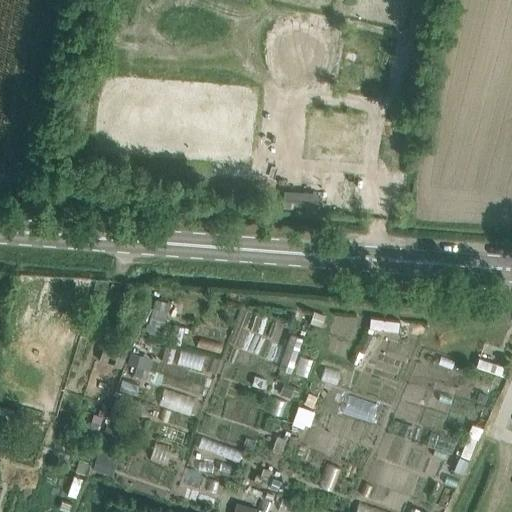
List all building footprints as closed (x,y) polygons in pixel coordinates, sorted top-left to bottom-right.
[(115,0),(116,1),(146,8),(147,0),(115,0)] [(255,160),(259,84),(105,77),(101,153),(255,160)] [(284,194),(284,206),(316,208),(317,185),(301,184),(300,195),(284,194)] [(148,327),(147,332),(161,336),(170,303),(156,299),(155,303),(148,327)] [(314,314),(310,326),(322,330),(326,318),(314,314)] [(371,317),(369,328),(399,332),(400,322),(371,317)] [(290,336),(279,371),(291,375),(302,341),(290,336)] [(104,346),(98,361),(121,369),(126,353),(104,346)] [(166,348),(162,363),(171,365),(176,351),(166,348)] [(130,351),(126,363),(137,365),(140,354),(130,351)] [(301,357),(296,373),(308,377),(313,361),(301,357)] [(479,358),(476,368),(504,377),(507,368),(479,358)] [(256,378),(252,388),(262,391),(265,382),(256,378)] [(283,382),(279,394),(289,398),(294,386),(283,382)] [(307,391),(301,404),(312,409),(318,396),(307,391)] [(478,392),(475,402),(484,404),(487,395),(478,392)] [(273,399),(268,414),(283,419),(288,404),(273,399)] [(113,404),(108,419),(119,423),(124,408),(113,404)] [(297,405),(291,424),(302,428),(303,424),(308,425),(313,411),(297,405)] [(94,417),(91,424),(101,428),(104,420),(94,417)] [(85,428),(81,437),(96,442),(100,428),(92,425),(85,428)] [(469,425),(464,437),(467,438),(475,441),(480,429),(469,425)] [(107,427),(103,440),(115,444),(119,431),(107,427)] [(467,438),(460,455),(469,458),(475,441),(467,438)] [(277,439),(272,455),(281,458),(287,442),(277,439)] [(97,448),(91,469),(103,473),(108,457),(109,452),(97,448)] [(79,459),(75,472),(85,475),(89,462),(79,459)] [(458,459),(453,473),(461,476),(467,462),(458,459)] [(263,471),(258,487),(265,490),(271,473),(263,471)] [(73,476),(67,495),(76,499),(83,479),(73,476)] [(273,479),(270,489),(277,492),(281,482),(273,479)] [(283,499),(279,511),(295,511),(298,504),(283,499)] [(235,502),(232,511),(254,511),(255,508),(235,502)]
